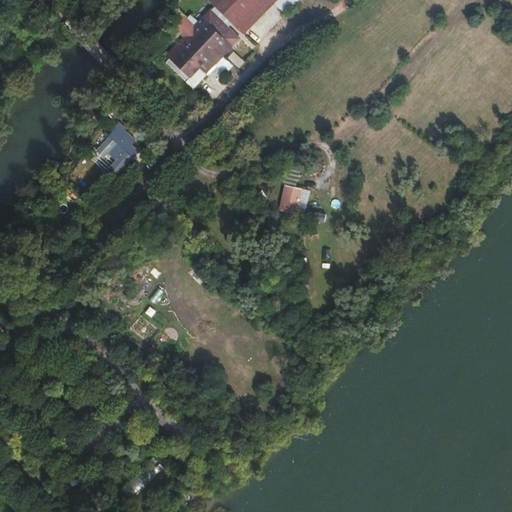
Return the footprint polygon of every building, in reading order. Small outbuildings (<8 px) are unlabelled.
[(211,0),(246,34),(275,3),(284,11),(295,0),(211,0)] [(295,0),(284,11),(285,12),(296,0),(295,0)] [(177,26),(186,36),(165,58),(167,61),(170,58),(191,77),(201,67),(207,73),(240,39),(211,10),(195,27),(185,18),(177,26)] [(217,65),(225,73),(232,65),(224,58),(217,65)] [(147,145),(123,122),(97,151),(106,159),(111,154),(117,160),(112,165),(121,173),(147,145)] [(304,188),(287,184),(282,209),(298,212),(304,188)] [(136,496),(161,472),(151,461),(126,485),(136,496)]
